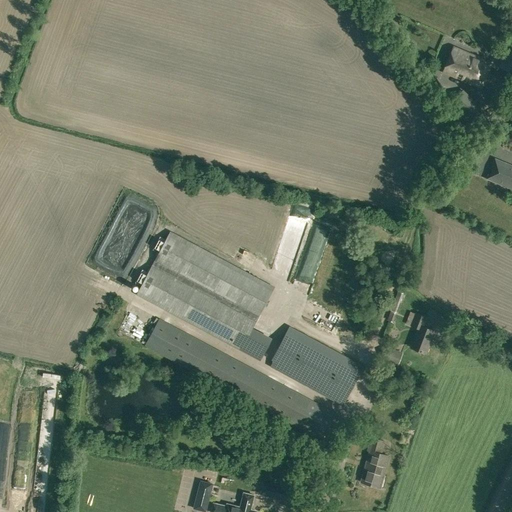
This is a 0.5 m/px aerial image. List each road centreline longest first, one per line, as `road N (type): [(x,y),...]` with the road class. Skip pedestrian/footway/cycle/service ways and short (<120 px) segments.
road 1 (track): [(372,357),(412,221),(467,132),(403,45),(357,0)]
road 2 (unclassified): [(328,511),(372,357)]
